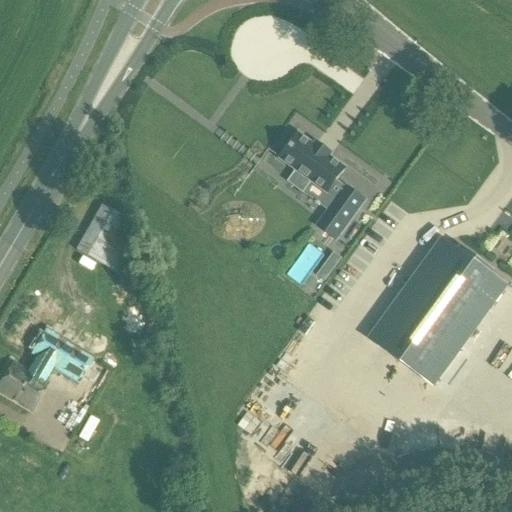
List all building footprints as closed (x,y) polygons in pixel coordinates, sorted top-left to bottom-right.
[(314,147),(298,136),(281,160),(296,171),(288,183),(303,194),(311,182),(327,194),(327,193),(337,200),(317,227),(336,241),(365,202),(346,188),(345,189),(336,182),(345,170),(329,158),(331,155),(316,145),(314,147)] [(76,252),(122,277),(136,253),(125,247),(129,239),(121,235),(129,222),(102,206),(76,252)] [(418,273),(369,341),(433,388),(507,287),(491,276),(493,272),(461,249),(458,252),(442,240),(429,259),(430,260),(419,274),(418,273)] [(334,254),(317,277),(325,283),(342,260),(334,254)] [(285,348),(306,318),(288,305),(268,332),(266,335),(285,348)] [(14,364),(0,387),(0,392),(15,401),(9,411),(19,416),(25,407),(33,412),(49,384),(41,380),(51,362),(86,382),(97,363),(50,336),(29,373),(14,364)]
